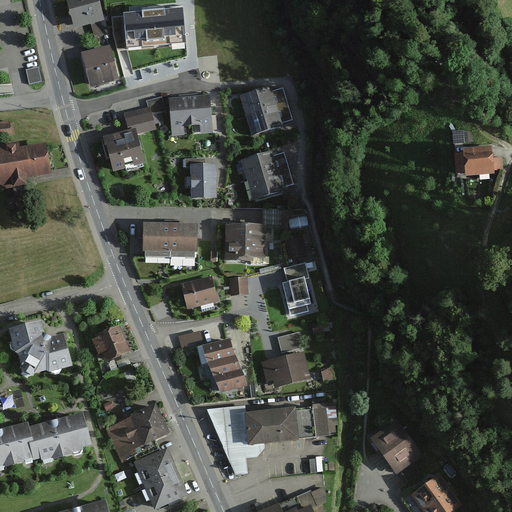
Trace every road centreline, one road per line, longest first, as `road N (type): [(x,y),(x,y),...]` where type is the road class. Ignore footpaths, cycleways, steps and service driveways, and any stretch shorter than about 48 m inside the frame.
road 1 (residential): [(66,112),(186,82),(285,81),(302,126),(299,188)]
road 2 (tertiary): [(124,282),(225,511)]
road 3 (tertiary): [(66,112),(124,282)]
road 4 (residential): [(124,282),(0,313)]
road 5 (unknown): [(187,403),(311,396)]
